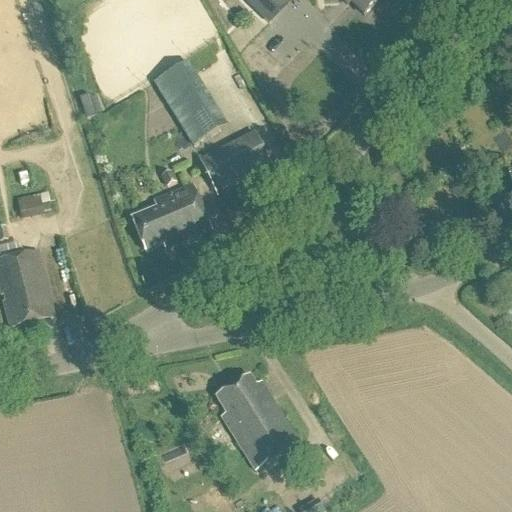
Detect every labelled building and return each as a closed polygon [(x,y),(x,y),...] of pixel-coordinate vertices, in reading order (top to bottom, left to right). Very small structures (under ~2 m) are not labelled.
[(289,8),(281,0),(241,0),(270,27),(289,8)] [(338,0),(348,9),(351,7),(364,19),(382,0),(338,0)] [(157,88),(194,148),(218,133),(182,72),(157,88)] [(89,94),(79,97),(86,118),(97,115),(89,94)] [(218,199),(273,172),(255,137),(200,165),(218,199)] [(46,206),(37,172),(37,169),(34,169),(5,176),(14,214),(46,206)] [(130,225),(144,256),(165,246),(168,252),(209,233),(189,190),(149,208),(152,215),(130,225)] [(0,229),(0,241),(1,246),(11,243),(7,228),(0,229)] [(0,264),(0,291),(10,333),(53,322),(36,256),(0,264)] [(222,422),(256,476),(299,448),(260,388),(257,390),(251,381),(217,403),(227,419),(222,422)] [(328,511),(340,511),(349,508),(343,493),(324,501),(328,511)] [(300,511),(322,511),(317,503),(300,511)]
